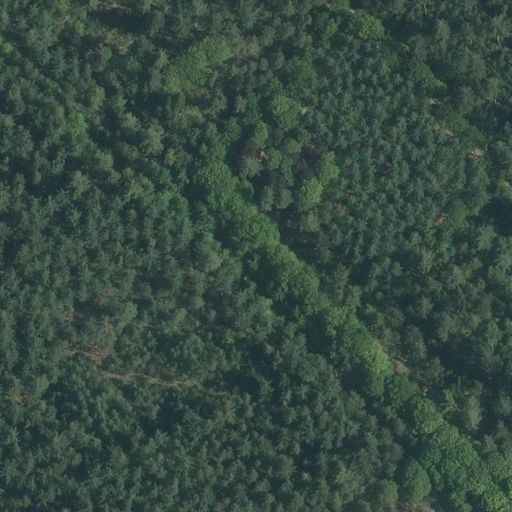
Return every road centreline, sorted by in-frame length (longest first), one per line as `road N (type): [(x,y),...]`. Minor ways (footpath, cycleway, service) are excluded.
road 1 (track): [(190,220),(450,511)]
road 2 (track): [(342,0),(511,188)]
road 3 (track): [(0,60),(190,220)]
road 4 (track): [(26,0),(186,182)]
road 5 (track): [(335,0),(186,182)]
road 6 (track): [(0,275),(121,167)]
